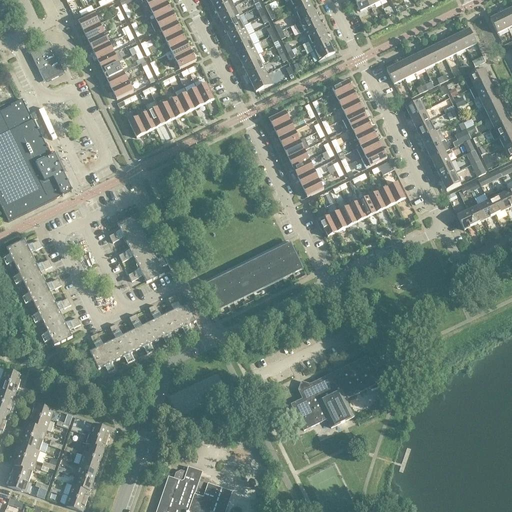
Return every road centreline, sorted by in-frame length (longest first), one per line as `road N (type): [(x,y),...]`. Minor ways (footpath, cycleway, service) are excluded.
road 1 (residential): [(328,286),(186,0)]
road 2 (residential): [(441,232),(328,0)]
road 3 (residential): [(216,342),(170,369),(120,511)]
road 4 (residential): [(328,286),(441,232)]
